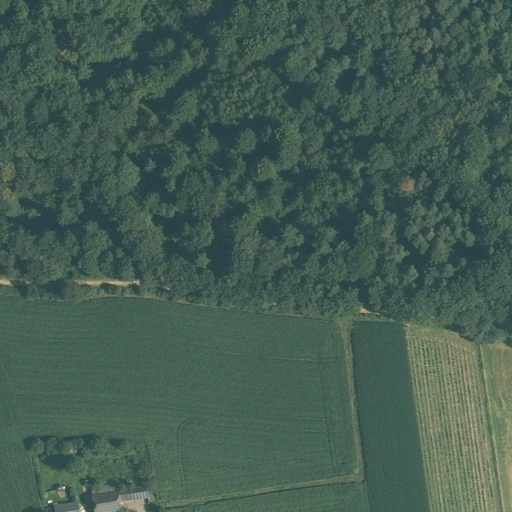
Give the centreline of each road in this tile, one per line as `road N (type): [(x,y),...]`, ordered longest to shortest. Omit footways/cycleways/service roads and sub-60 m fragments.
road 1 (track): [(343,310),(363,477),(140,511)]
road 2 (track): [(152,280),(422,318),(453,314),(511,286)]
road 3 (track): [(511,224),(450,168),(353,100),(280,30),(323,0)]
road 4 (track): [(0,17),(152,280)]
road 5 (track): [(280,30),(76,152)]
road 6 (track): [(0,279),(152,280)]
